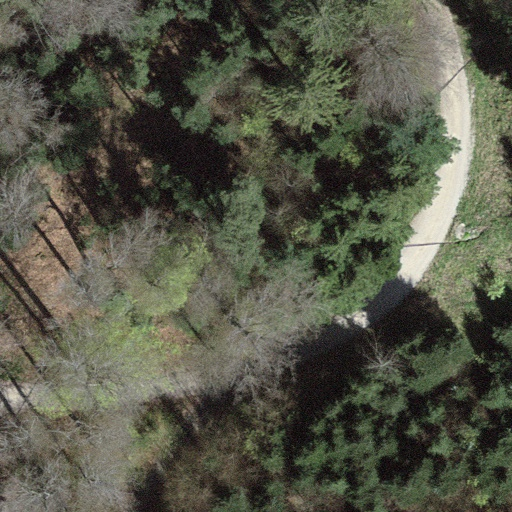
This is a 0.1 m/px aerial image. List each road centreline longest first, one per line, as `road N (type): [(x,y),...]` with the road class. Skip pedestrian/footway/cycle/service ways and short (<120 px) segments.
road 1 (track): [(0,387),(149,393),(232,376),(358,309),(437,224),(468,113),(446,0)]
road 2 (track): [(232,376),(140,511)]
